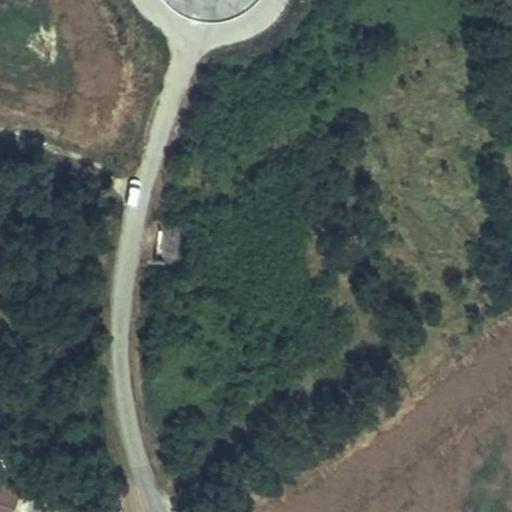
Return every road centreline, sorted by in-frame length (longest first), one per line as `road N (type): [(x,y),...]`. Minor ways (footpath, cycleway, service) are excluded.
road 1 (residential): [(154,511),(127,406),(123,286),(135,211),(199,0)]
road 2 (track): [(0,160),(135,211)]
